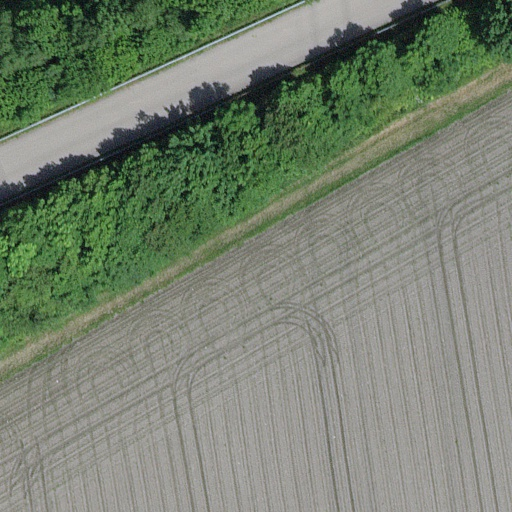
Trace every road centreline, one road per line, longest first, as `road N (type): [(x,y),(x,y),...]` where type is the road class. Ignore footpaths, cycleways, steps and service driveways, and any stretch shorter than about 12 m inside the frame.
road 1 (track): [(511,69),(0,371)]
road 2 (unclassified): [(0,172),(375,0)]
